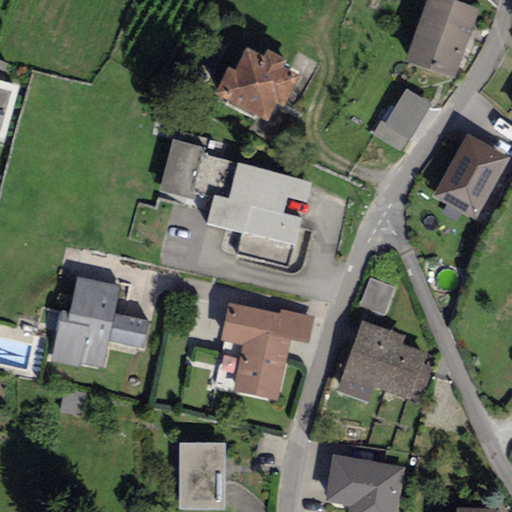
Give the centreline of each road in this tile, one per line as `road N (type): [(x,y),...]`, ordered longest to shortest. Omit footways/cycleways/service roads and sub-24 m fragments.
road 1 (residential): [(377,216),(305,387),(280,511)]
road 2 (residential): [(377,216),(400,240),(511,482)]
road 3 (residential): [(505,0),(481,66),(377,216)]
